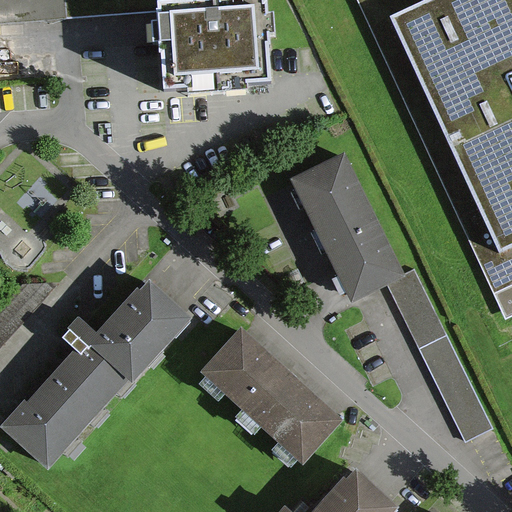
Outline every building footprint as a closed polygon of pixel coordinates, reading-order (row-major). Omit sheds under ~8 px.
[(89,15),(132,12),(131,0),(72,0),(73,8),(88,7),(89,15)] [(280,0),(253,0),(171,7),(178,95),(288,86),(280,0)] [(511,0),(358,0),(356,1),(494,298),(511,289),(511,0)] [(352,160),(299,186),(359,304),(390,289),(411,278),(352,160)] [(496,434),(417,275),(411,278),(390,289),(470,448),(496,434)] [(203,322),(157,280),(107,335),(88,318),(67,341),(81,353),(13,428),(58,468),(137,380),(144,387),(203,322)] [(25,285),(0,312),(0,354),(59,290),(25,285)] [(350,425),(250,333),(210,376),(311,468),(350,425)] [(404,511),(361,473),(325,511),(293,511),(292,510),(290,511),(404,511)]
